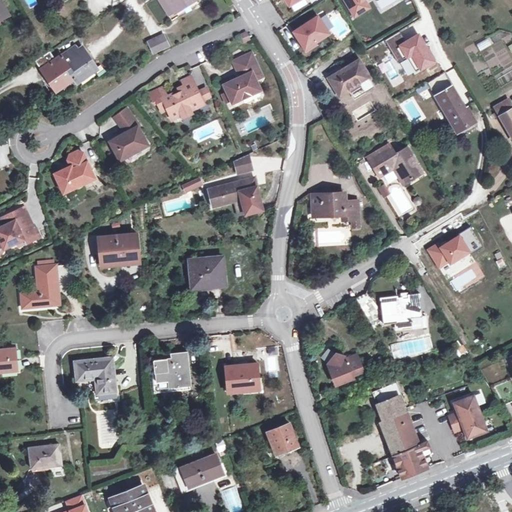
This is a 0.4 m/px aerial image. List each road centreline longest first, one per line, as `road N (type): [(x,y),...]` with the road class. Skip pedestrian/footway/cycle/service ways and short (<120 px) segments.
road 1 (residential): [(281,314),(279,240),(298,125),(294,85),(254,17)]
road 2 (residential): [(58,408),(48,342),(281,314)]
road 3 (residential): [(254,17),(165,62),(47,142)]
road 4 (residential): [(340,511),(281,314)]
road 5 (primary): [(355,511),(511,452)]
road 6 (residential): [(281,314),(403,243)]
road 7 (track): [(403,243),(476,356)]
